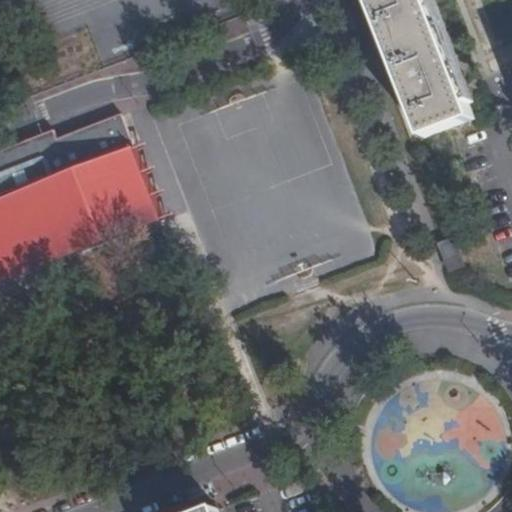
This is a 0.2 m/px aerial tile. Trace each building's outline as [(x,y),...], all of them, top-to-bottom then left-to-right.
[(428,0),(372,0),(426,138),(475,120),(428,0)] [(0,284),(4,283),(163,221),(121,115),(56,140),(53,130),(0,150),(0,284)] [(439,171),(426,176),(437,203),(450,197),(451,194),(443,174),(439,171)] [(437,203),(426,176),(411,181),(417,202),(420,207),(426,208),(437,203)] [(452,273),(471,267),(461,237),(443,243),(452,273)]
